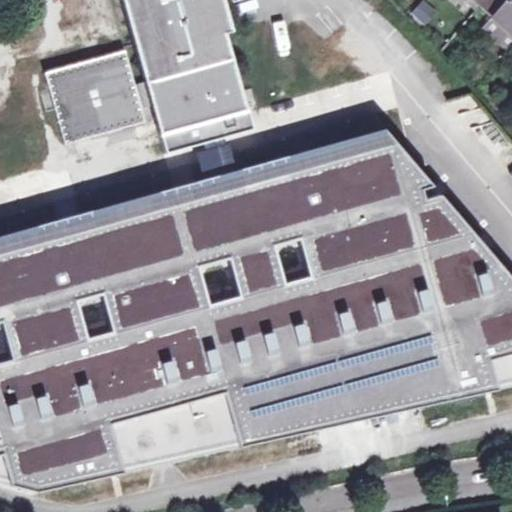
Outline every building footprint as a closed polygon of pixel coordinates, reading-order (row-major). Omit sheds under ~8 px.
[(231,29),(222,0),(121,0),(142,73),(133,77),(125,50),(45,73),(65,143),(145,121),(140,103),(149,100),(159,133),(246,109),(224,31),(231,29)] [(410,19),(428,26),(435,8),(418,0),(410,19)] [(511,0),(484,0),(479,6),(511,34),(511,0)] [(251,128),(246,109),(159,133),(164,152),(251,128)] [(511,279),(383,129),(0,234),(0,482),(36,491),(511,384),(511,279)] [(468,155),(494,183),(506,172),(480,144),(468,155)]
